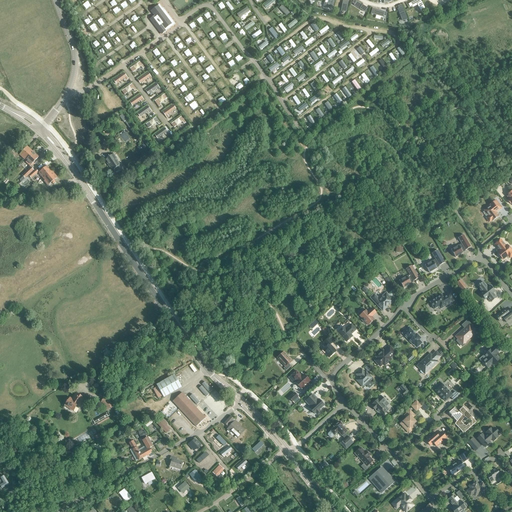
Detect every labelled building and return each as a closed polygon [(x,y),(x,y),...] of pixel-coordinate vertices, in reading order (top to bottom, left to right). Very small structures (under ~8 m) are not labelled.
[(266,8),(275,1),(274,0),(270,0),(264,5),(266,8)] [(325,0),(324,6),(331,9),(334,0),(325,0)] [(354,0),(353,3),(355,4),(354,5),(365,12),(367,8),(354,0)] [(419,0),(416,0),(409,4),(410,7),(412,5),(413,7),(417,4),(418,6),(420,10),(421,11),(425,9),(419,0)] [(234,9),(228,2),(226,3),(231,11),(234,9)] [(150,19),(161,34),(166,31),(165,29),(172,24),(158,5),(151,11),(155,16),(150,19)] [(290,13),(282,5),(279,8),(286,16),(290,13)] [(399,9),(398,9),(401,17),(402,21),(407,19),(401,5),(398,6),(399,9)] [(239,18),(249,11),(247,7),(237,14),(239,18)] [(373,9),(371,14),(383,17),(384,16),(385,16),(386,13),(373,9)] [(295,20),(287,26),(290,29),(298,22),(295,20)] [(246,31),(255,24),(253,21),(244,28),(246,31)] [(287,31),(281,23),(278,25),(284,33),(287,31)] [(321,35),(329,29),(327,26),(319,32),(321,35)] [(254,39),(262,33),(260,30),(252,36),(254,39)] [(306,46),(314,40),(312,37),(304,44),(306,46)] [(374,47),(368,40),(366,42),(372,49),(374,47)] [(390,43),(388,40),(380,46),(382,48),(387,45),(390,44),(389,43),(390,43)] [(349,43),(347,41),(339,46),(341,49),(349,43)] [(261,50),(268,44),(266,42),(261,45),(261,44),(259,46),(260,47),(259,47),(261,50)] [(379,51),(377,48),(369,54),(371,57),(379,51)] [(335,50),(327,56),(329,58),(337,52),(335,50)] [(356,61),(351,54),(348,56),(353,63),(356,61)] [(365,61),(363,59),(355,65),(357,67),(360,65),(361,66),(363,64),(362,63),(365,61)] [(388,69),(381,59),(379,61),(385,71),(388,69)] [(321,61),(313,66),(315,69),(320,66),(320,67),(322,65),(321,65),(323,63),(321,61)] [(277,63),(269,69),(271,71),(274,69),(274,70),(276,69),(275,68),(279,66),(277,63)] [(355,69),(353,67),(345,73),(347,75),(352,72),(354,71),(353,70),(355,69)] [(297,75),(292,68),(289,70),(294,77),(297,75)] [(370,82),(364,73),(361,75),(367,84),(370,82)] [(302,75),(295,80),(297,83),(304,77),(302,75)] [(341,80),(339,77),(330,84),(332,86),(338,82),(339,83),(340,82),(339,81),(341,80)] [(360,89),(355,80),(352,82),(356,87),(355,88),(356,90),(357,89),(358,90),(360,89)] [(292,83),(284,89),(286,92),(294,86),(292,83)] [(342,102),(336,94),(334,96),(337,101),(337,102),(338,103),(339,102),(340,104),(342,102)] [(315,95),(308,101),(310,103),(314,100),(315,101),(317,100),(316,99),(317,98),(315,95)] [(304,104),(296,110),(298,112),(302,109),(302,110),(304,109),(303,108),(306,106),(304,104)] [(126,143),(127,145),(131,142),(123,130),(119,133),(125,143),(126,143)] [(29,155),(32,151),(27,147),(19,155),(24,160),(27,156),(28,157),(30,155),(29,155)] [(10,153),(16,158),(18,156),(13,150),(10,153)] [(27,156),(24,160),(26,161),(26,162),(30,166),(33,162),(35,164),(37,162),(35,160),(38,157),(32,151),(29,155),(30,155),(28,157),(27,156)] [(115,173),(121,168),(115,160),(116,159),(113,154),(104,160),(109,167),(110,166),(115,173)] [(48,174),(52,171),(47,166),(39,173),(39,174),(37,176),(40,179),(42,177),(43,178),(46,175),(47,176),(48,175),(48,174)] [(33,170),(30,167),(21,176),(24,178),(33,170)] [(28,175),(31,178),(38,172),(36,169),(28,175)] [(46,175),(43,178),(45,180),(44,181),(49,187),(51,185),(50,184),(52,182),(53,184),(55,182),(54,180),(57,178),(52,171),(48,174),(48,175),(47,176),(46,175)] [(492,220),(492,221),(499,216),(496,212),(501,208),(496,200),(489,205),(490,206),(484,210),(488,216),(486,218),(489,222),(492,220)] [(465,250),(471,247),(463,235),(458,238),(461,244),(458,245),(451,250),(455,258),(463,253),(462,251),(465,250)] [(511,251),(507,245),(506,246),(501,240),(495,244),(500,251),(497,253),(499,256),(501,259),(502,259),(503,260),(508,256),(510,258),(511,256),(511,253),(511,252),(511,251)] [(439,266),(445,263),(437,250),(432,254),(435,259),(432,261),(425,265),(429,273),(437,269),(436,267),(438,265),(439,266)] [(413,281),(419,278),(411,266),(406,269),(409,275),(407,276),(406,276),(399,281),(403,288),(411,284),(410,282),(413,281)] [(490,286),(488,288),(483,282),(479,285),(479,284),(478,285),(479,285),(477,286),(482,292),(480,294),(481,294),(480,295),(482,298),(483,297),(485,299),(487,297),(491,302),(496,298),(493,293),(495,292),(493,289),(494,289),(491,286),(490,286)] [(394,301),(391,298),(395,295),(392,292),(388,295),(386,293),(379,300),(374,295),(370,298),(383,311),(387,308),(386,307),(389,304),(390,305),(394,301)] [(443,296),(441,293),(429,301),(434,309),(438,307),(440,309),(454,301),(449,293),(443,296)] [(371,317),(376,313),(372,308),(367,312),(366,310),(360,316),(362,319),(361,320),(364,323),(365,322),(368,325),(374,320),(371,317)] [(506,311),(506,312),(504,310),(506,309),(505,309),(495,316),(499,321),(503,319),(506,323),(511,318),(511,310),(511,309),(507,312),(506,311)] [(316,324),(313,321),(307,327),(310,330),(316,324)] [(351,334),(356,330),(351,324),(346,329),(344,327),(338,332),(346,342),(352,336),(351,334)] [(455,337),(463,345),(476,332),(469,324),(455,337)] [(417,334),(416,335),(409,327),(402,333),(413,345),(414,345),(416,348),(422,343),(419,340),(421,338),(417,334)] [(325,353),(329,358),(336,351),(330,345),(332,342),(328,338),(324,342),(326,345),(326,346),(323,349),(326,353),(325,353)] [(492,364),(493,365),(500,359),(497,356),(497,353),(500,350),(496,346),(493,342),(486,348),(489,351),(484,355),(486,358),(482,362),(487,368),(492,364)] [(390,358),(395,353),(390,347),(384,352),(383,351),(376,357),(378,359),(375,361),(380,366),(383,364),(384,366),(391,360),(390,358)] [(284,351),(277,358),(285,366),(283,368),(286,370),(290,366),(288,363),(292,360),(284,351)] [(436,360),(440,356),(436,352),(432,356),(430,354),(417,366),(421,370),(420,371),(422,374),(424,373),(425,374),(438,362),(436,360)] [(305,374),(302,376),(296,370),(291,375),(296,382),(295,382),(302,390),(303,389),(304,389),(309,384),(309,383),(311,381),(309,379),(309,378),(307,376),(305,374)] [(367,372),(365,373),(362,370),(356,376),(359,379),(357,382),(364,389),(374,379),(367,372)] [(163,396),(164,398),(182,387),(174,374),(156,385),(157,386),(153,389),(158,398),(163,396)] [(455,391),(452,395),(442,384),(435,391),(445,401),(450,397),(453,400),(458,395),(455,391)] [(402,393),(404,395),(408,391),(402,385),(400,387),(404,391),(402,393)] [(294,391),(288,397),(293,401),(298,395),(294,391)] [(77,405),(78,406),(84,399),(76,393),(73,398),(75,399),(73,401),(70,398),(65,406),(73,411),(77,405)] [(172,402),(196,427),(206,418),(182,393),(172,402)] [(318,399),(318,400),(312,394),(305,401),(310,406),(308,408),(314,414),(315,413),(316,414),(320,410),(319,409),(324,404),(318,399)] [(383,404),(386,401),(381,396),(378,399),(372,405),(371,406),(375,411),(376,410),(382,416),(387,411),(384,409),(386,407),(383,404)] [(110,408),(111,408),(114,404),(104,397),(99,404),(108,410),(110,408)] [(417,399),(411,405),(417,411),(422,405),(417,399)] [(453,424),(463,435),(476,422),(463,408),(459,412),(462,416),(453,424)] [(397,427),(405,436),(410,431),(408,429),(412,425),(409,421),(411,419),(406,414),(401,418),(403,421),(397,427)] [(238,438),(244,431),(237,425),(238,424),(230,416),(224,423),(227,426),(228,426),(229,427),(227,429),(230,432),(231,431),(238,438)] [(164,418),(163,420),(161,417),(156,422),(166,433),(170,429),(166,425),(167,424),(165,422),(167,421),(164,418)] [(118,428),(120,432),(126,429),(124,424),(118,428)] [(347,432),(342,424),(331,434),(338,441),(341,438),(344,440),(349,436),(346,433),(347,432)] [(482,434),(479,437),(481,440),(479,441),(485,447),(489,443),(488,442),(491,439),(493,441),(497,438),(495,436),(498,433),(494,428),(492,430),(490,429),(486,433),(487,434),(484,437),(482,434)] [(144,431),(143,432),(141,429),(137,431),(139,434),(141,439),(147,436),(144,431)] [(437,447),(446,438),(441,432),(437,435),(435,433),(426,441),(430,446),(433,443),(437,447)] [(150,448),(153,446),(148,437),(142,440),(145,446),(147,449),(150,448)] [(200,446),(194,439),(188,444),(192,449),(193,447),(195,450),(197,448),(200,446)] [(141,453),(139,449),(139,450),(136,445),(138,444),(136,441),(134,442),(133,440),(129,443),(139,461),(143,458),(140,453),(141,453)] [(261,441),(253,448),(256,451),(260,447),(262,448),(264,447),(262,445),(263,444),(261,441)] [(152,452),(150,448),(147,449),(145,446),(139,449),(141,453),(140,453),(143,458),(151,454),(150,453),(152,452)] [(365,451),(364,452),(360,448),(354,453),(364,464),(362,465),(366,471),(371,467),(369,465),(373,461),(369,457),(370,456),(365,451)] [(460,456),(464,462),(469,459),(465,453),(460,456)] [(170,466),(180,469),(182,461),(176,460),(177,458),(171,456),(169,461),(171,462),(170,466)] [(242,460),(234,467),(237,470),(245,463),(242,460)] [(459,470),(465,467),(460,460),(456,463),(455,462),(454,462),(452,464),(451,465),(452,465),(447,468),(448,469),(447,470),(449,472),(452,475),(456,472),(457,472),(460,470),(459,470)] [(220,465),(212,472),(217,477),(224,469),(220,465)] [(501,470),(498,472),(496,468),(489,472),(485,475),(491,483),(501,477),(500,476),(503,474),(501,470)] [(189,474),(194,481),(200,476),(195,469),(189,474)] [(141,478),(145,484),(155,479),(152,472),(141,478)] [(380,476),(376,472),(369,478),(372,483),(374,482),(383,492),(392,485),(390,482),(392,481),(385,472),(380,476)] [(482,483),(478,485),(476,481),(469,486),(470,489),(467,491),(470,496),(474,494),(475,496),(482,492),(482,491),(486,489),(482,483)] [(185,482),(178,488),(183,494),(190,487),(185,482)] [(254,485),(255,487),(256,488),(257,487),(258,488),(256,488),(259,492),(262,489),(260,486),(258,482),(254,485)] [(119,493),(126,502),(132,498),(125,489),(119,493)] [(461,501),(459,503),(453,495),(448,499),(453,505),(454,506),(451,509),(452,510),(450,511),(451,511),(462,511),(463,511),(462,510),(466,508),(465,507),(467,506),(464,503),(463,504),(461,501)] [(406,496),(394,505),(397,510),(401,507),(405,511),(409,511),(415,508),(412,504),(413,503),(410,500),(409,500),(406,496)]
